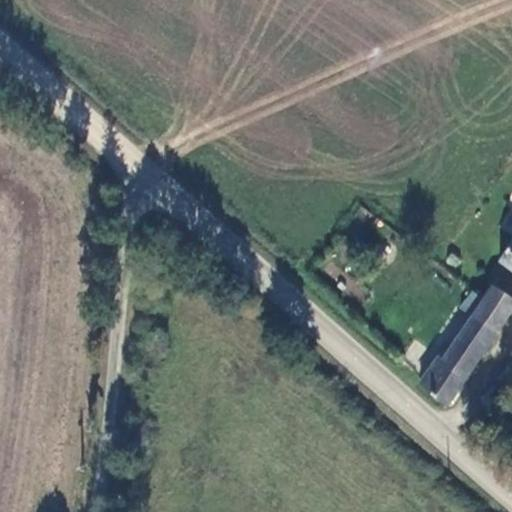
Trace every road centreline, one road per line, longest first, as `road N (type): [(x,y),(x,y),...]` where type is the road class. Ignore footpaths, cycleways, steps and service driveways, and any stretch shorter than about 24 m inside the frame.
road 1 (tertiary): [(149,176),(511,494)]
road 2 (unclassified): [(149,176),(139,197),(89,511)]
road 3 (tertiary): [(0,43),(149,176)]
